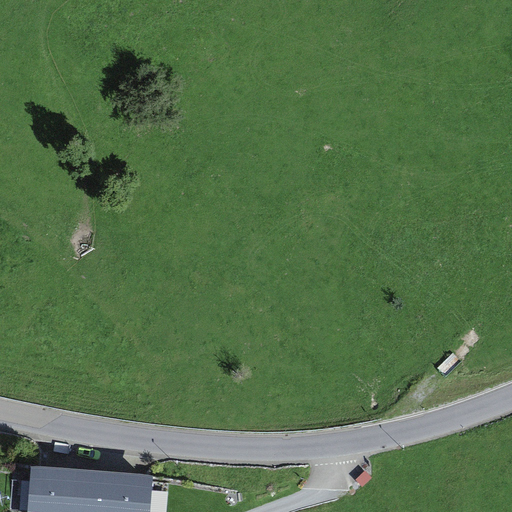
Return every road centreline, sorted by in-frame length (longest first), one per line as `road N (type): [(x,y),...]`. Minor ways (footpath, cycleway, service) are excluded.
road 1 (unclassified): [(0,415),(189,448),(345,452)]
road 2 (unclassified): [(345,452),(455,425),(511,401)]
